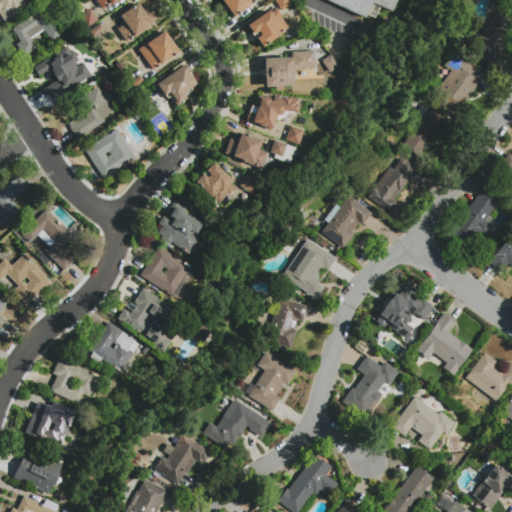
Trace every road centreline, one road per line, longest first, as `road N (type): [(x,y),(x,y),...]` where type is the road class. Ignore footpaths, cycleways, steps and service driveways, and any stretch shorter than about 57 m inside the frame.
road 1 (residential): [(203,511),(295,445),(314,418),(345,306),(375,267),(413,241),(511,103)]
road 2 (residential): [(181,0),(219,57),(218,96),(190,143),(134,196),(100,288),(47,328),(0,393)]
road 3 (residential): [(116,230),(33,141),(0,85)]
road 4 (residential): [(511,322),(413,241)]
